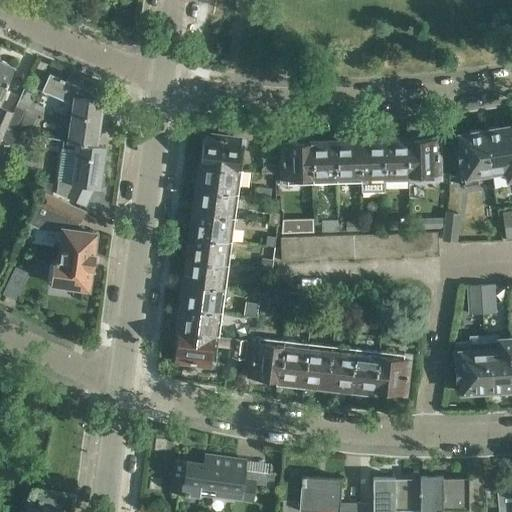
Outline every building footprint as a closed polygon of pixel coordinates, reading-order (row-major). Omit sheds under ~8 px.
[(0,97),(0,98),(14,66),(0,59),(0,97)] [(68,140),(63,140),(62,148),(76,149),(77,142),(96,144),(102,99),(91,98),(93,92),(49,73),(41,90),(73,104),(68,140)] [(13,111),(6,128),(16,132),(17,131),(27,109),(16,104),(13,111)] [(0,141),(2,137),(6,128),(13,111),(0,105),(0,141)] [(228,123),(215,121),(214,129),(226,131),(228,123)] [(506,181),(511,180),(511,135),(511,126),(501,128),(499,126),(489,127),(487,130),(484,130),(492,172),(504,170),(506,181)] [(2,137),(12,141),(16,132),(6,128),(2,137)] [(458,149),(463,176),(465,186),(479,183),(478,174),(492,172),(484,130),(482,131),(479,129),(470,130),(468,133),(459,135),(462,148),(458,149)] [(206,135),(202,164),(241,169),(245,140),(206,135)] [(439,179),(438,138),(408,139),(409,179),(439,179)] [(409,179),(408,139),(384,140),(385,180),(409,179)] [(361,181),(360,140),(337,141),(338,181),(361,181)] [(385,180),(384,140),(360,140),(361,181),(362,189),(385,188),(385,180)] [(338,181),(337,141),(312,142),(313,183),(338,181)] [(72,178),(58,177),(56,191),(85,204),(93,186),(100,187),(100,186),(102,186),(104,174),(102,173),(105,146),(96,144),(77,142),(76,149),(72,178)] [(282,143),(283,184),(313,183),(312,142),(282,143)] [(0,159),(10,160),(12,145),(0,143),(0,159)] [(261,168),(262,173),(276,173),(275,159),(271,159),(261,168)] [(202,164),(198,188),(238,193),(241,169),(202,164)] [(45,184),(44,191),(54,194),(55,186),(45,184)] [(271,198),(271,188),(258,186),(257,196),(271,198)] [(198,188),(195,212),(235,217),(238,193),(198,188)] [(58,230),(63,231),(59,257),(57,257),(56,259),(55,259),(52,283),(88,288),(91,268),(94,269),(96,253),(93,253),(96,233),(73,229),(83,209),(44,191),(32,218),(58,230)] [(511,238),(511,209),(503,211),(507,239),(511,238)] [(276,213),(272,212),(266,211),(265,222),(274,223),(276,213)] [(195,212),(192,235),(232,241),(235,217),(195,212)] [(445,218),(444,227),(445,227),(443,239),(456,241),(460,214),(447,212),(445,218)] [(293,217),(282,216),(280,216),(279,231),(292,232),(293,217)] [(386,216),(362,217),(363,230),(386,229),(386,216)] [(410,227),(444,227),(445,218),(410,218),(410,227)] [(333,219),(317,219),(318,231),(334,230),(333,219)] [(399,219),(386,219),(386,229),(399,228),(399,219)] [(360,229),(359,220),(343,220),(343,230),(360,229)] [(426,231),(414,232),(415,256),(427,255),(426,231)] [(438,231),(426,231),(427,255),(439,255),(438,231)] [(389,232),(377,233),(378,257),(390,257),(389,232)] [(401,232),(389,232),(390,257),(402,256),(401,232)] [(414,232),(401,232),(402,256),(415,256),(414,232)] [(365,233),(353,234),(354,258),(366,257),(365,233)] [(377,233),(365,233),(366,257),(378,257),(377,233)] [(265,245),(274,246),(276,236),(267,234),(265,245)] [(329,234),(317,235),(318,259),(330,259),(329,234)] [(341,234),(329,234),(330,259),(342,258),(341,234)] [(353,234),(341,234),(342,258),(354,258),(353,234)] [(192,235),(189,259),(228,264),(232,241),(192,235)] [(305,235),(292,236),(293,260),(306,260),(305,235)] [(317,235),(305,235),(306,260),(318,259),(317,235)] [(292,236),(280,236),(281,260),(293,260),(292,236)] [(264,255),(272,256),(274,246),(265,245),(264,255)] [(271,270),(272,259),(261,257),(260,268),(271,270)] [(189,259),(186,283),(225,288),(228,264),(189,259)] [(256,281),(250,290),(267,292),(268,282),(256,281)] [(186,283),(182,307),(222,312),(225,288),(186,283)] [(494,283),(480,284),(482,311),(495,311),(495,304),(496,304),(495,285),(494,285),(494,283)] [(22,290),(9,284),(4,294),(18,300),(22,290)] [(480,284),(468,285),(470,312),(482,311),(480,284)] [(281,290),(280,291),(279,299),(290,301),(291,291),(281,290)] [(259,303),(259,296),(260,292),(250,291),(250,302),(259,303)] [(304,292),(303,294),(302,302),(312,303),(314,294),(304,292)] [(268,297),(259,296),(259,303),(258,308),(267,309),(268,297)] [(327,297),(326,304),(333,305),(334,298),(327,297)] [(257,303),(245,301),(243,314),(255,316),(257,303)] [(182,307),(179,330),(219,335),(222,312),(182,307)] [(219,335),(179,330),(175,359),(201,363),(200,372),(214,374),(219,335)] [(251,365),(251,370),(250,376),(281,380),(285,340),(255,336),(251,365)] [(232,366),(244,368),(247,340),(236,338),(232,366)] [(511,373),(510,338),(484,340),(487,393),(490,393),(491,394),(502,393),(505,389),(511,388),(511,373)] [(285,340),(281,380),(304,383),(309,343),(285,340)] [(487,393),(484,340),(455,342),(458,378),(461,378),(462,392),(471,392),(474,395),(485,395),(486,393),(487,393)] [(309,343),(304,383),(328,385),(332,345),(309,343)] [(332,345),(328,385),(351,388),(356,348),(332,345)] [(356,348),(351,388),(375,391),(379,350),(356,348)] [(379,350),(375,391),(405,394),(409,354),(379,350)] [(172,490),(177,491),(184,492),(184,494),(199,496),(200,487),(228,491),(227,496),(253,499),(255,480),(244,479),(247,461),(215,457),(214,465),(176,459),(172,490)] [(302,474),(300,499),(284,498),(283,511),(313,511),(315,509),(339,511),(344,511),(343,511),(357,511),(357,502),(340,502),(341,477),(302,474)] [(420,511),(420,476),(419,476),(419,481),(395,482),(395,476),(373,477),(373,501),(357,502),(357,511),(420,511)] [(420,476),(420,511),(442,511),(443,509),(468,508),(468,476),(466,476),(466,481),(443,481),(443,476),(420,476)] [(511,511),(511,480),(496,482),(498,511),(511,511)]
